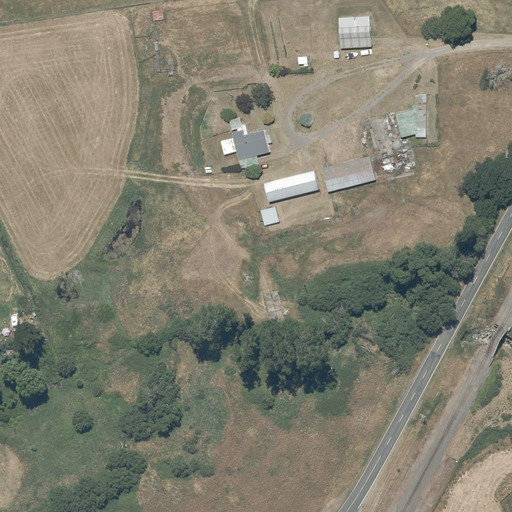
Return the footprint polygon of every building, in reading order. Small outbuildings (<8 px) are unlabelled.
[(166,8),(154,10),(156,20),(168,18),(166,8)] [(369,15),(338,16),(339,48),(370,47),(369,15)] [(425,137),(426,93),(414,93),(414,109),(394,113),(401,136),(415,134),(415,137),(425,137)] [(240,116),(228,119),(239,169),(259,164),(257,155),(270,152),(265,129),(248,132),(246,122),(242,123),(240,116)] [(368,155),(322,167),(328,190),(374,178),(368,155)] [(314,169),(264,182),(269,201),(319,188),(314,169)] [(276,205),(259,209),(264,225),(280,220),(276,205)]
